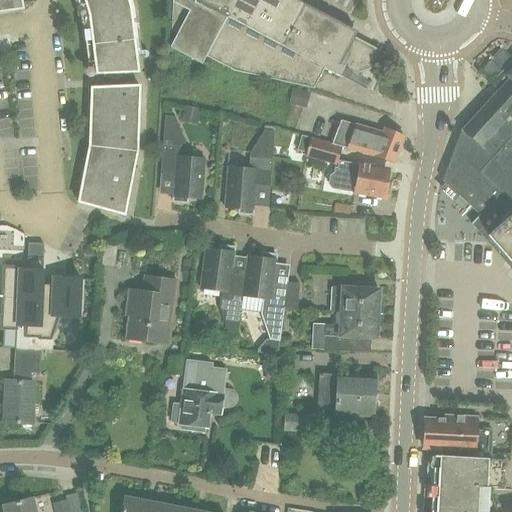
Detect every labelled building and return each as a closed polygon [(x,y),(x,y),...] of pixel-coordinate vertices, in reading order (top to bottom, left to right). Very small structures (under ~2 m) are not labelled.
[(0,0),(0,12),(22,10),(20,1),(25,0),(0,0)] [(97,75),(137,74),(129,9),(126,0),(78,0),(80,5),(84,28),(88,62),(95,61),(97,75)] [(173,0),(172,31),(178,34),(171,48),(201,64),(202,64),(227,18),(195,1),(195,0),(173,0)] [(295,0),(195,0),(195,1),(227,18),(202,64),(221,68),(222,66),(233,71),(313,89),(323,69),(339,78),(343,70),(354,75),(380,67),(387,55),(354,37),(357,32),(295,0)] [(486,210),(470,224),(510,271),(511,268),(511,70),(507,76),(504,73),(492,86),(498,91),(461,131),(448,166),(486,210)] [(137,153),(139,87),(91,89),(89,146),(78,203),(124,216),(137,153)] [(175,119),(175,118),(165,118),(160,175),(175,176),(173,203),(187,204),(187,199),(202,201),(205,160),(184,159),(185,143),(175,119)] [(340,122),(331,146),(341,148),(341,147),(393,164),(403,139),(383,131),(382,134),(340,122)] [(227,169),(224,209),(239,210),(238,215),(253,216),(255,189),(269,190),(274,133),(264,132),(264,133),(249,155),(248,170),(227,169)] [(341,148),(331,146),(310,139),(305,157),(336,165),(341,148)] [(390,187),(387,183),(389,170),(358,165),(339,162),(337,169),(335,169),(334,173),(330,176),(328,184),(332,189),(384,198),(384,197),(389,194),(390,187)] [(28,244),(28,258),(43,259),(44,244),(28,244)] [(237,334),(242,297),(244,277),(231,275),(234,249),(220,247),(220,252),(205,250),(200,289),(221,292),(219,308),(227,333),(237,334)] [(279,342),(283,309),(287,284),(273,283),(276,256),(262,254),(261,259),(247,257),(244,277),(242,297),(262,300),(260,315),(269,340),(279,342)] [(0,296),(0,297),(41,299),(42,285),(43,259),(28,258),(27,258),(27,270),(20,269),(20,266),(2,265),(1,296),(0,296)] [(38,338),(38,340),(51,340),(59,317),(79,318),(81,278),(53,277),(53,285),(52,300),(41,300),(40,339),(38,338)] [(134,291),(128,340),(164,344),(169,297),(174,298),(176,282),(144,278),(143,292),(134,291)] [(287,283),(287,284),(283,309),(297,310),(299,285),(288,283),(287,283)] [(379,290),(334,288),(332,312),(340,313),(378,315),(379,290)] [(0,297),(0,307),(0,329),(17,331),(17,326),(24,326),(24,338),(38,338),(40,339),(41,300),(41,299),(0,297)] [(378,315),(340,313),(339,326),(325,325),(323,351),(353,352),(354,338),(376,340),(378,315)] [(38,340),(37,349),(51,350),(51,340),(38,340)] [(15,349),(14,382),(5,381),(4,423),(32,424),(34,382),(32,382),(32,374),(39,375),(40,350),(15,349)] [(232,392),(223,391),(226,371),(203,368),(202,379),(185,377),(181,406),(174,405),(171,423),(179,424),(178,425),(180,425),(180,430),(205,433),(205,429),(207,429),(209,414),(220,415),(221,407),(230,408),(231,408),(234,406),(236,404),(237,401),(237,398),(235,396),(234,393),(232,392)] [(373,417),(373,416),(377,412),(378,404),(374,400),(376,378),(338,375),(338,376),(320,375),(318,409),(336,411),(336,414),(373,417)] [(283,414),(282,432),(311,434),(312,416),(283,414)] [(434,448),(434,457),(491,460),(492,430),(476,430),(477,418),(447,416),(446,421),(424,420),(423,448),(434,448)] [(491,460),(434,457),(433,458),(431,463),(429,468),(429,471),(430,476),(431,480),(432,483),(432,486),(424,485),(422,511),(511,511),(511,504),(481,503),(481,489),(505,491),(506,460),(491,460)] [(147,511),(150,502),(125,497),(121,511),(147,511)] [(3,511),(36,511),(33,499),(2,507),(3,511)] [(54,511),(70,511),(67,500),(53,504),(54,511)] [(173,511),(175,507),(150,502),(147,511),(173,511)]
